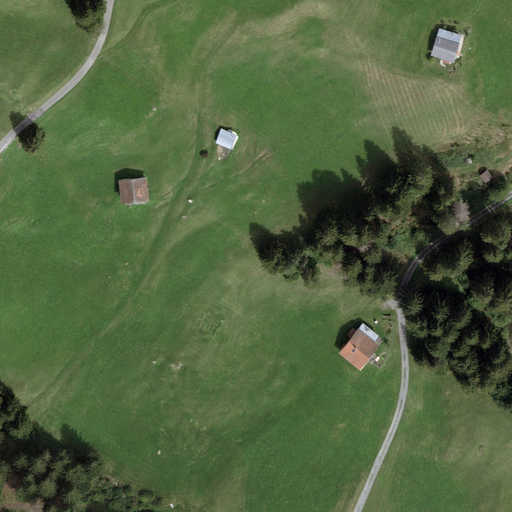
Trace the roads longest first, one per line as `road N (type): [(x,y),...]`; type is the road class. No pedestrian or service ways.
road 1 (track): [(0,426),(92,339),(138,278),(196,161),(201,71),(247,0)]
road 2 (track): [(404,285),(406,398),(355,511)]
road 3 (unclassified): [(110,0),(85,68),(0,148)]
